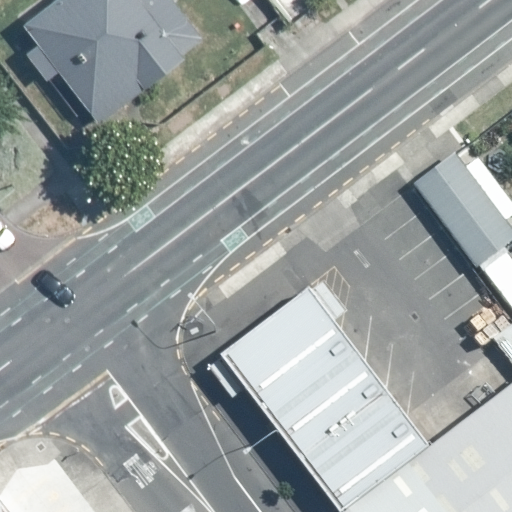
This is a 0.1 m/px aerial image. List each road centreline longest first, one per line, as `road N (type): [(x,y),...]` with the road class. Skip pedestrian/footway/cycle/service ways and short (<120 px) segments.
road 1 (tertiary): [(495,0),(60,329)]
road 2 (residential): [(60,329),(109,374),(212,511)]
